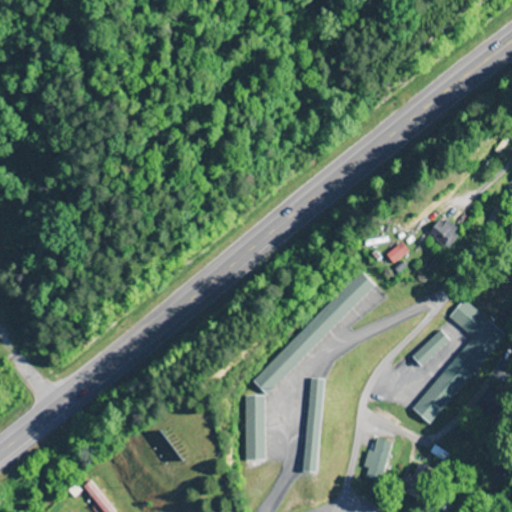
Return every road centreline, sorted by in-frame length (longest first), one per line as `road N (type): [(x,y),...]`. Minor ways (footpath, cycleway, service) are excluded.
road 1 (trunk): [(0,466),(511,51)]
road 2 (residential): [(332,511),(348,480),(371,377),(422,321),(511,179)]
road 3 (residential): [(362,409),(430,440),(460,413),(503,350)]
